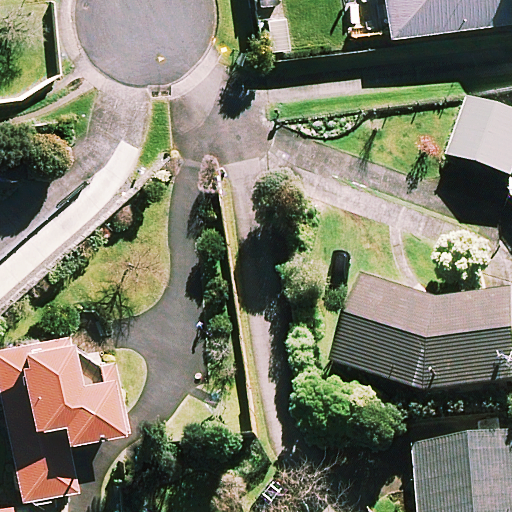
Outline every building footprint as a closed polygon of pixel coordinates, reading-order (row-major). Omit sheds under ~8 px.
[(511,0),(368,0),(373,39),(511,21),(511,0)] [(511,116),(471,103),(451,160),(511,181),(511,116)] [(511,304),(437,309),(371,285),(355,329),(354,328),(338,371),(426,401),(511,396),(511,304)] [(67,368),(62,338),(0,349),(0,413),(16,502),(70,492),(61,440),(117,429),(104,361),(67,368)] [(511,511),(511,441),(419,450),(424,511),(511,511)]
